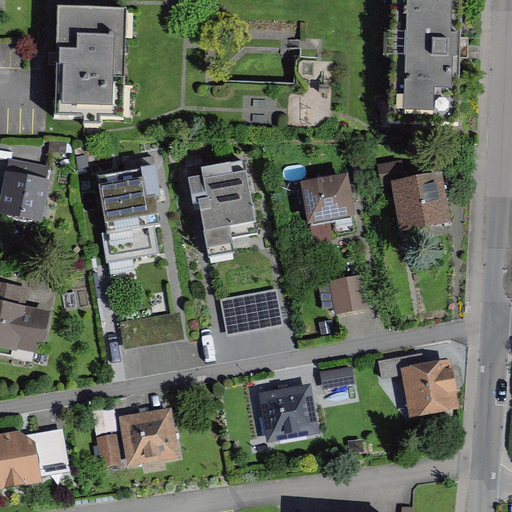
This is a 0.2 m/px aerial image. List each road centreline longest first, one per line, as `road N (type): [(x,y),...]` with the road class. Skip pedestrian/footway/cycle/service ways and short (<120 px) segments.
road 1 (residential): [(0,409),(496,323)]
road 2 (residential): [(485,462),(133,511)]
road 3 (residential): [(496,323),(504,59)]
road 4 (residential): [(485,462),(496,323)]
